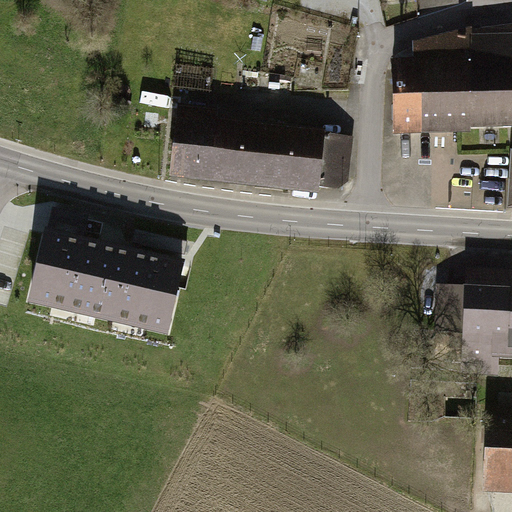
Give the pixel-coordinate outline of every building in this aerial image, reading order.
[(398,136),(511,131),(511,32),(475,34),(417,49),(417,65),(395,66),(398,136)] [(214,115),(180,111),(173,172),(298,185),(345,190),(350,143),(332,141),(332,136),(213,123),(214,115)] [(172,340),(192,242),(135,231),(131,251),(88,242),(93,218),(51,210),(31,312),(172,340)] [(511,275),(471,273),(467,362),(477,362),(476,381),(507,383),(508,364),(511,364),(511,275)] [(511,413),(492,412),(487,499),(511,500),(511,413)]
